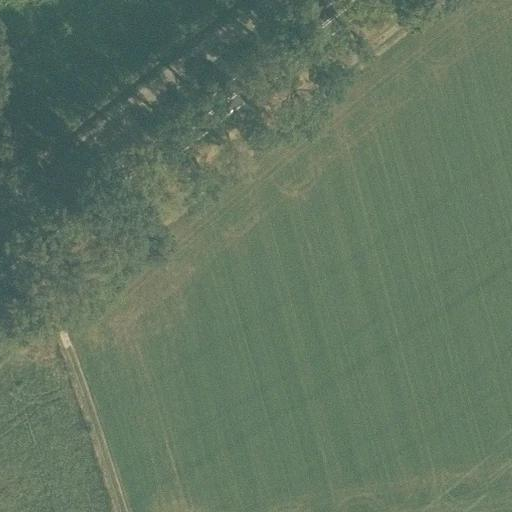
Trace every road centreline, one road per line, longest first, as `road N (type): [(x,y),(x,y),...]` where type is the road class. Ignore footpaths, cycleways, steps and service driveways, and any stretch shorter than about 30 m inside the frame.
road 1 (primary): [(0,278),(355,0)]
road 2 (unclassified): [(0,214),(275,0)]
road 3 (track): [(123,511),(36,250),(12,204)]
